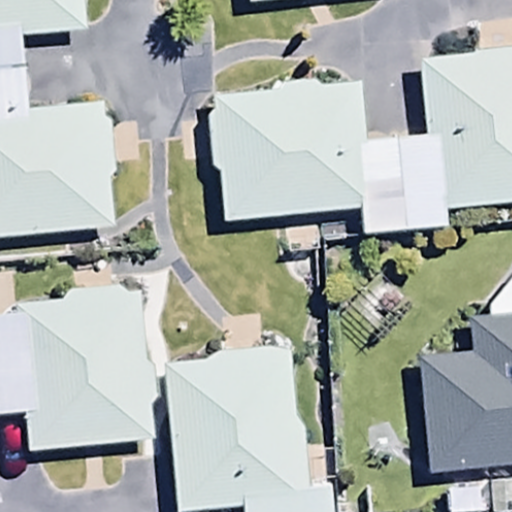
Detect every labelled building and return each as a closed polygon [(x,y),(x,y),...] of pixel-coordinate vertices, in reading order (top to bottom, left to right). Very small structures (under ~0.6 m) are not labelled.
[(0,0),(0,246),(105,238),(95,112),(22,117),(16,44),(80,39),(77,0),(0,0)] [(243,0),(244,8),(307,0),(243,0)] [(354,213),(358,243),(443,232),(442,217),(511,208),(511,56),(412,68),(421,141),(358,149),(350,87),(318,91),(317,81),(272,87),(273,96),(205,104),(220,230),(354,213)] [(482,312),(484,322),(460,325),(463,359),(410,365),(422,482),(511,472),(511,279),(510,280),(482,312)] [(0,320),(0,420),(18,419),(21,455),(145,444),(132,287),(58,293),(59,307),(12,311),(13,319),(0,320)] [(201,368),(158,370),(168,511),(323,511),(322,494),(300,495),(290,354),(200,360),(201,368)]
